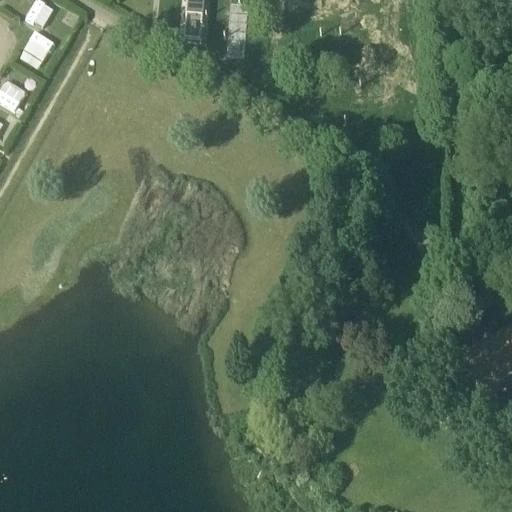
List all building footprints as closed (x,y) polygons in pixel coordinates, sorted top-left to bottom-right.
[(187,0),(185,32),(203,33),(205,0),(187,0)] [(232,4),(227,68),(244,69),(249,5),(232,4)] [(35,33),(24,50),(45,62),(55,45),(35,33)] [(2,83),(0,90),(0,107),(19,113),(26,90),(2,83)] [(511,336),(511,335),(502,341),(495,328),(460,349),(468,364),(463,366),(484,402),(511,386),(511,336)] [(460,394),(446,403),(457,421),(471,411),(460,394)]
